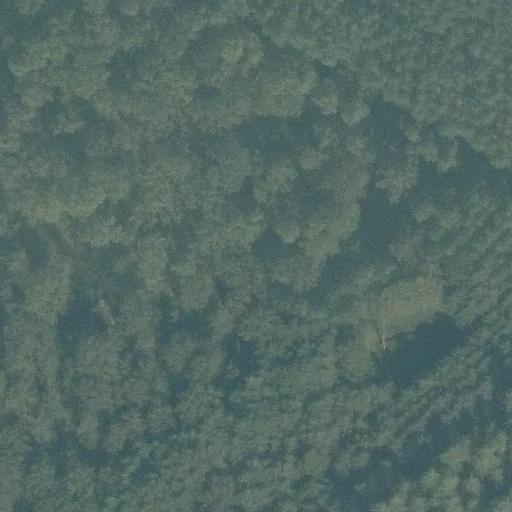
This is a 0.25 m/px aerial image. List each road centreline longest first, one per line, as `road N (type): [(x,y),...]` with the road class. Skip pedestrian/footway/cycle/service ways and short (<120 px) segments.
road 1 (track): [(228,0),(511,160)]
road 2 (track): [(511,387),(389,511)]
